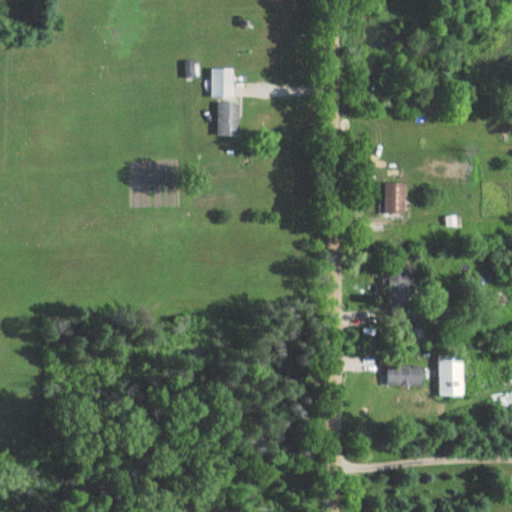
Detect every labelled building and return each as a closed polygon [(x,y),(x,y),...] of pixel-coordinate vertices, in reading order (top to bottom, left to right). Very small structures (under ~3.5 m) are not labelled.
[(231,98),(231,69),(208,69),(208,98),(231,98)] [(215,137),(236,137),(236,103),(215,102),(215,137)] [(382,215),(402,215),(402,184),(382,184),(382,215)] [(406,267),(387,267),(387,307),(407,307),(407,285),(412,285),(412,278),(406,278),(406,267)] [(424,345),(424,330),(410,330),(410,345),(424,345)] [(461,397),(461,356),(436,356),(436,397),(461,397)] [(420,386),(420,367),(385,367),(385,386),(420,386)]
